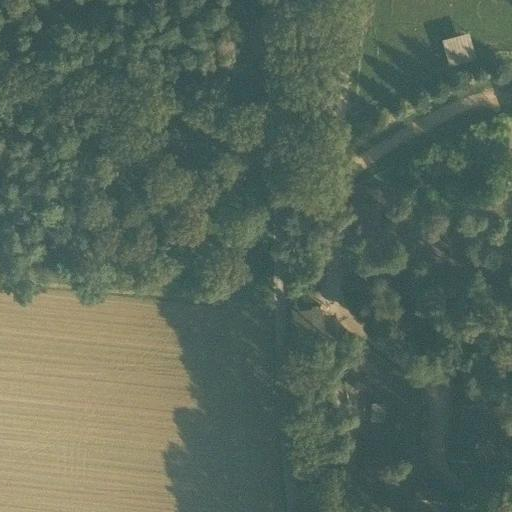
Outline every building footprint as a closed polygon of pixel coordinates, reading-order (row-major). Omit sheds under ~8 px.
[(448,65),(474,57),(466,29),(439,37),(448,65)] [(295,310),(297,339),(315,336),(310,308),(295,310)] [(511,404),(481,403),(461,402),(458,460),(478,461),(510,463),(511,448),(511,431),(511,404)] [(372,419),(382,419),(383,403),(373,403),(372,419)] [(426,507),(435,508),(435,505),(445,506),(446,493),(417,491),(417,504),(427,505),(426,507)]
